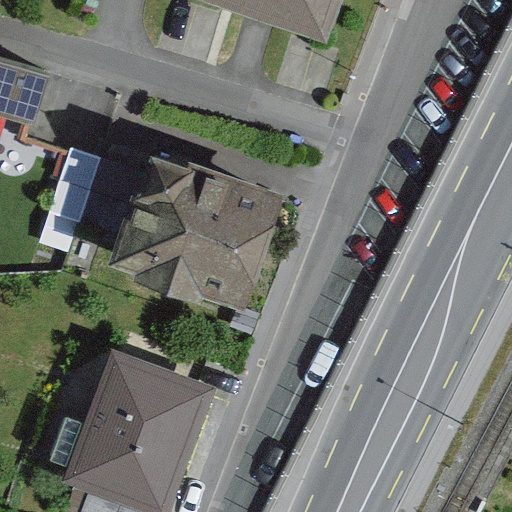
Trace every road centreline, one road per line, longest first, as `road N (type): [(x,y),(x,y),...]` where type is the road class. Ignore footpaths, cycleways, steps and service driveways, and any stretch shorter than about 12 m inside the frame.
road 1 (residential): [(447,0),(235,511)]
road 2 (secondary): [(511,169),(339,511)]
